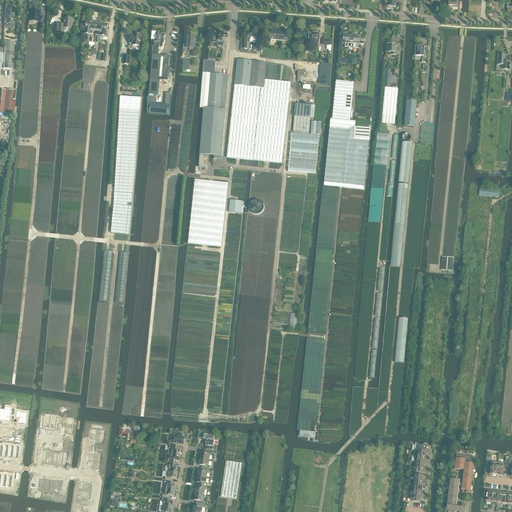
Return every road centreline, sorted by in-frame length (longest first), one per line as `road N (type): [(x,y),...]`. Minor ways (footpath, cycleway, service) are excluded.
road 1 (tertiary): [(107,0),(159,9),(241,4),(511,22)]
road 2 (track): [(366,422),(388,401),(414,130)]
road 3 (track): [(468,437),(491,205),(511,194)]
road 4 (track): [(439,265),(462,22)]
road 5 (unknown): [(224,153),(234,11)]
